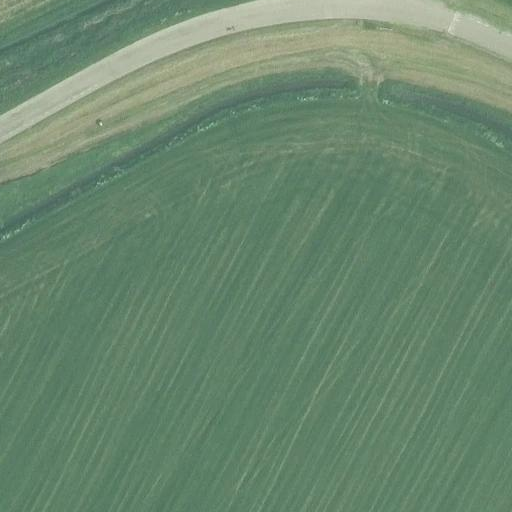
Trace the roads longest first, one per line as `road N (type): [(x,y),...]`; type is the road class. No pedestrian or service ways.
road 1 (track): [(511,94),(442,70),(363,58),(283,62),(134,114),(0,206)]
road 2 (unclassified): [(389,9),(332,7),(233,21),(121,64),(0,131)]
road 3 (track): [(0,171),(134,114)]
road 4 (unclassified): [(511,48),(389,9)]
